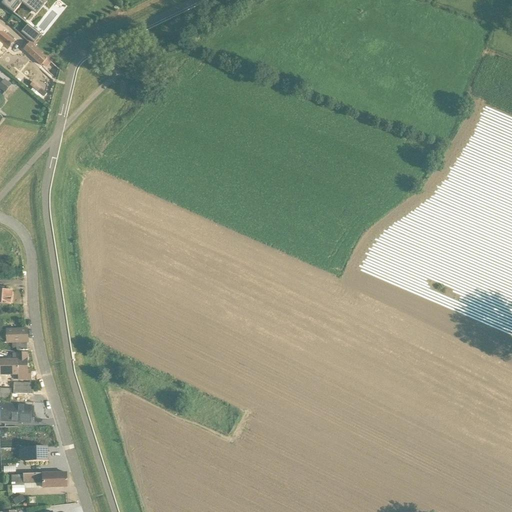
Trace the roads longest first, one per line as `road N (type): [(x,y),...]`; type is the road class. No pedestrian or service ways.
road 1 (residential): [(88,511),(42,363),(30,252),(24,233),(0,218)]
road 2 (unclassified): [(119,72),(0,196)]
road 3 (track): [(227,0),(171,28),(119,72)]
